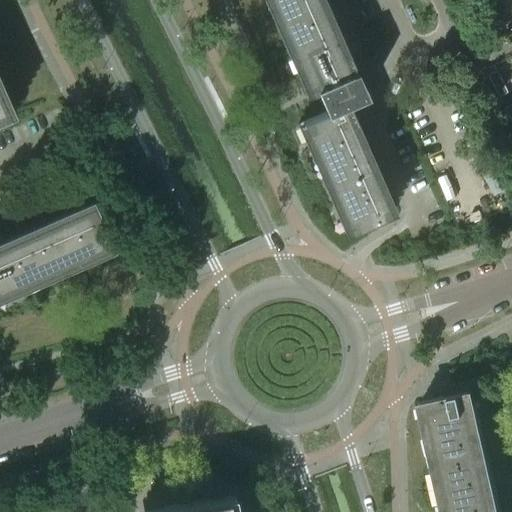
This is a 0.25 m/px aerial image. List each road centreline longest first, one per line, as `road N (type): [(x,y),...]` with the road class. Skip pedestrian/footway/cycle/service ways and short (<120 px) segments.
road 1 (tertiary): [(81,0),(235,312)]
road 2 (tertiary): [(299,293),(154,0)]
road 3 (residential): [(171,387),(0,440)]
road 4 (residential): [(351,339),(511,280)]
